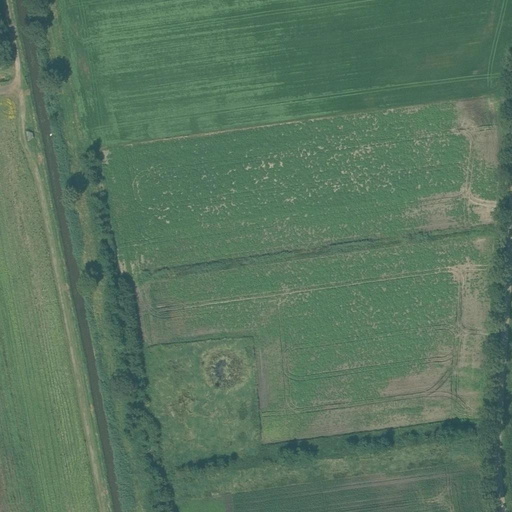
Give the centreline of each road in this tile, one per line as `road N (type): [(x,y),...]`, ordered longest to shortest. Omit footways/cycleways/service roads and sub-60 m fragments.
road 1 (track): [(0,89),(18,85),(22,98),(23,141),(42,200),(103,511)]
road 2 (unclassified): [(503,511),(498,452),(511,223)]
